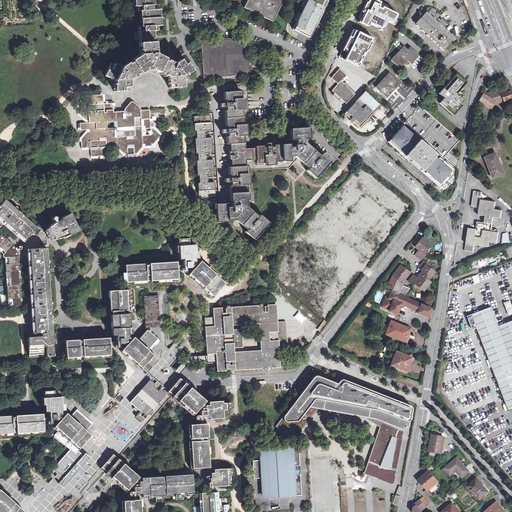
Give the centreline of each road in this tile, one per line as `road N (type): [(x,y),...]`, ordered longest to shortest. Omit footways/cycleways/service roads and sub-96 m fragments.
road 1 (unclassified): [(197,380),(297,375),(413,228)]
road 2 (residential): [(423,409),(449,246),(443,217)]
road 3 (unclassified): [(443,217),(459,200),(481,78),(497,62)]
road 4 (residential): [(51,321),(132,326),(197,380)]
road 5 (unclassified): [(476,49),(449,60),(363,148)]
road 6 (residential): [(325,66),(246,25),(187,28)]
road 7 (residential): [(423,409),(511,507)]
